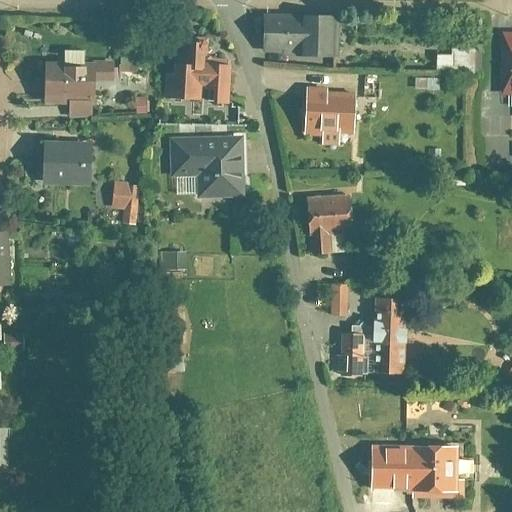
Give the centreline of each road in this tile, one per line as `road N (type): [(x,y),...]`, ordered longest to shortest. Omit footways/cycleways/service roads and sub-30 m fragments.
road 1 (residential): [(235,0),(348,511)]
road 2 (residential): [(0,62),(7,153),(0,187)]
